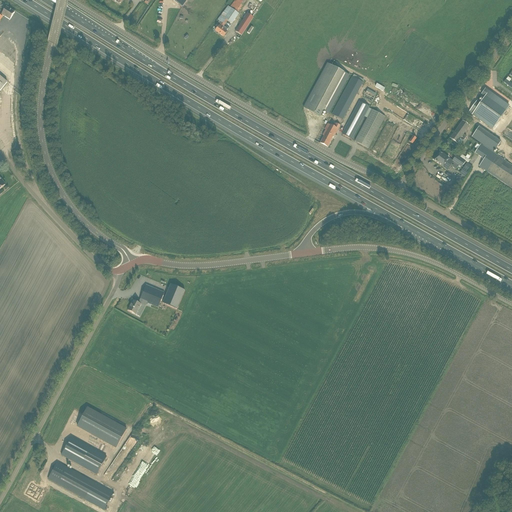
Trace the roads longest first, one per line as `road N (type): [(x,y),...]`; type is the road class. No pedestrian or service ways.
road 1 (motorway): [(511,269),(47,0)]
road 2 (motorway): [(25,0),(405,225)]
road 3 (unclassified): [(398,188),(69,0)]
road 4 (tertiary): [(131,264),(68,202),(47,164),(38,116),(62,0)]
road 5 (unclassified): [(0,496),(117,272)]
road 6 (unclassified): [(511,304),(409,253),(306,252)]
road 7 (unclassified): [(398,188),(511,30)]
road 8 (tertiary): [(306,252),(205,265),(131,264)]
road 9 (unclassified): [(117,272),(95,259),(0,153)]
road 10 (unclassified): [(511,252),(398,188)]
road 11 (motorway): [(405,225),(511,284)]
road 12 (motorway): [(306,252),(313,230),(342,213),(405,225)]
